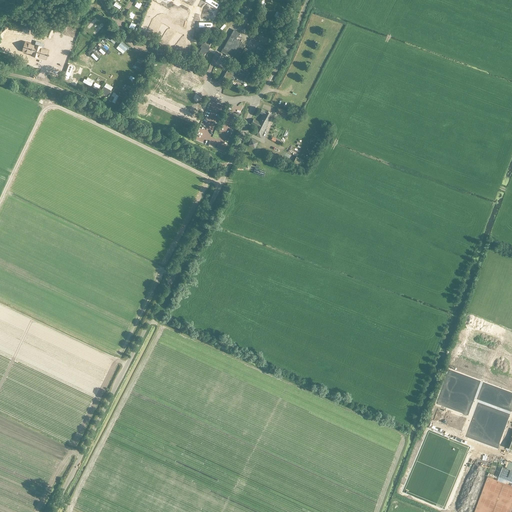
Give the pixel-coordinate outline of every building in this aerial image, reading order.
[(150,21),(148,24),(161,29),(161,26),(150,21)] [(128,26),(126,30),(139,34),(141,31),(128,26)] [(230,36),(220,52),(236,60),(245,44),(241,42),(236,39),(238,34),(233,31),(230,36)] [(111,32),(107,37),(115,44),(119,39),(111,32)] [(56,38),(56,41),(66,44),(67,41),(68,37),(58,34),(56,38)] [(201,48),(197,55),(199,56),(198,57),(200,58),(201,57),(202,58),(206,51),(207,52),(210,47),(209,46),(211,41),(210,41),(211,39),(208,38),(208,39),(206,38),(204,43),(202,43),(200,48),(201,48)] [(103,39),(96,46),(103,54),(108,49),(102,43),(105,41),(103,39)] [(41,47),(27,43),(24,53),(33,55),(48,60),(50,51),(42,48),(41,47)] [(116,48),(123,53),(127,48),(120,43),(116,48)] [(95,51),(91,55),(96,60),(100,56),(95,51)] [(90,66),(94,63),(87,56),(83,60),(90,66)] [(140,57),(139,59),(137,58),(133,67),(139,70),(145,59),(140,57)] [(69,65),(65,76),(69,79),(74,67),(69,65)] [(227,71),(223,77),(227,79),(226,81),(229,82),(232,77),(243,83),(248,74),(232,65),(230,69),(231,70),(230,72),(227,71)] [(91,86),(94,80),(86,76),(83,82),(91,86)] [(104,83),(101,93),(108,95),(112,85),(104,83)] [(113,92),(110,99),(115,102),(119,95),(113,92)] [(275,112),(286,116),(288,111),(277,108),(275,112)] [(259,122),(253,119),(251,124),(256,127),(253,134),(261,138),(272,115),(261,109),(260,113),(262,114),(259,122)] [(255,148),(258,141),(251,138),(248,145),(255,148)] [(499,477),(511,481),(511,470),(502,467),(499,477)]
